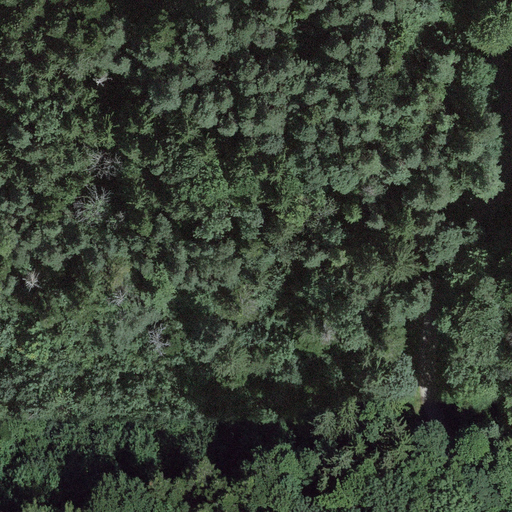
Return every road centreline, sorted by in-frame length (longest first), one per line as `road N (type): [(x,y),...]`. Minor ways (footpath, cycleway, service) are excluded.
road 1 (track): [(511,182),(435,319),(424,379),(431,432),(444,450),(511,500)]
road 2 (track): [(483,0),(511,127)]
